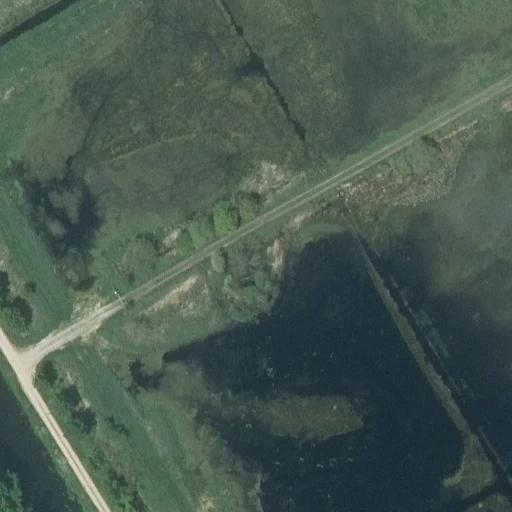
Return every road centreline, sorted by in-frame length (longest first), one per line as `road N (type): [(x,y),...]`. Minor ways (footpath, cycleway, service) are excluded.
road 1 (track): [(511,79),(15,371)]
road 2 (unclassified): [(0,344),(100,511)]
